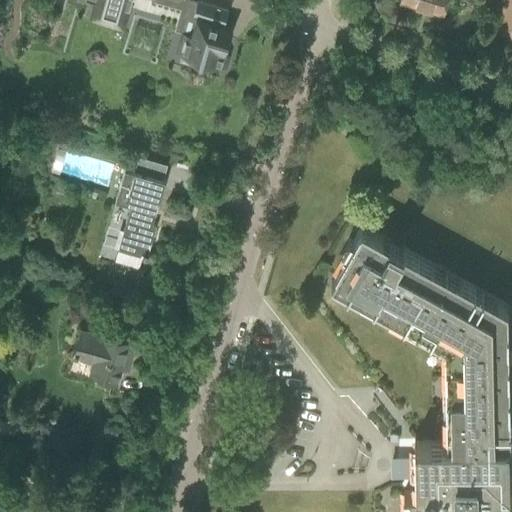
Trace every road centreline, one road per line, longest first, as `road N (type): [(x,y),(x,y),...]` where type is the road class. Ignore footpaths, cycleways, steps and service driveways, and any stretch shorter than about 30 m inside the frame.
road 1 (residential): [(166,511),(315,27)]
road 2 (residential): [(511,87),(315,27)]
